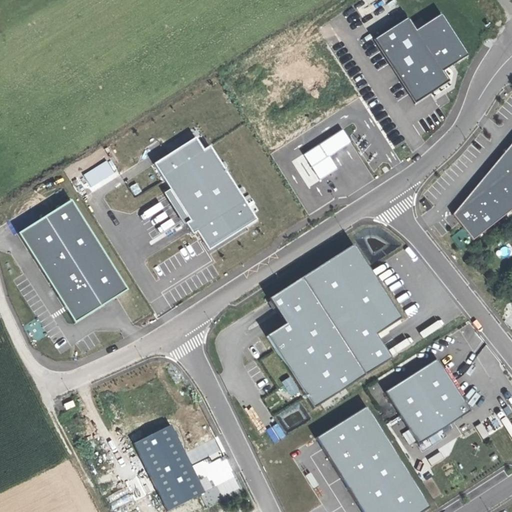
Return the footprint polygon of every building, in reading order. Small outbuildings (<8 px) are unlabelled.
[(407,20),(373,41),(414,104),(447,82),(439,70),(455,61),(457,62),(467,56),(441,15),(415,32),(407,20)] [(342,129),(302,154),(311,167),(329,155),(350,142),(342,129)] [(200,150),(192,138),(151,164),(187,220),(183,223),(189,233),(194,231),(206,250),(253,219),(206,146),(200,150)] [(511,142),(452,215),(472,241),(511,209),(511,142)] [(337,168),(329,155),(311,167),(319,179),(337,168)] [(68,202),(16,235),(74,325),(126,291),(68,202)] [(199,240),(192,244),(198,254),(204,251),(199,240)] [(352,250),(304,280),(365,377),(387,363),(370,335),(396,319),(352,250)] [(315,409),(365,377),(304,280),(271,301),(288,327),(270,338),(315,409)] [(435,360),(383,393),(417,445),(469,412),(435,360)] [(283,387),(277,390),(281,400),(297,394),(290,378),(281,382),(283,387)] [(418,511),(426,507),(364,407),(314,438),(360,511),(418,511)] [(169,426),(132,445),(165,511),(167,511),(203,494),(169,426)]
